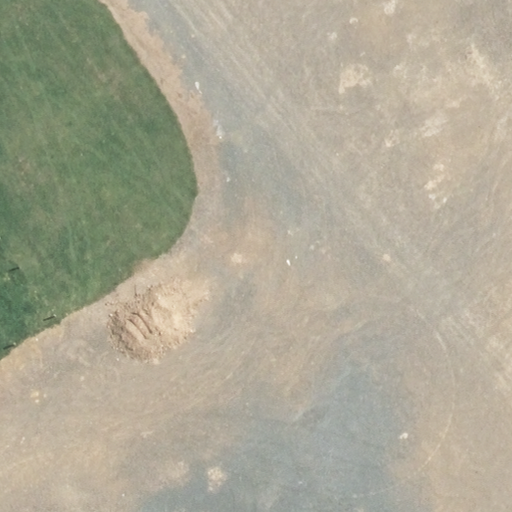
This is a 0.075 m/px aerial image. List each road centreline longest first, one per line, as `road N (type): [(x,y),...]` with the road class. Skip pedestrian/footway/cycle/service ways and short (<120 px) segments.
road 1 (track): [(511,357),(205,0)]
road 2 (unknown): [(0,464),(313,250)]
